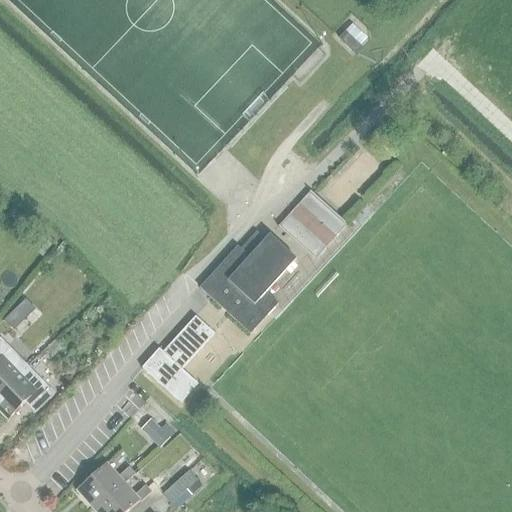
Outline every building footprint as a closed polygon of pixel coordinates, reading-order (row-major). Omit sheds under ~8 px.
[(340,37),(357,52),(370,37),(353,22),(340,37)] [(311,260),(343,224),(309,193),(277,228),(311,260)] [(199,289),(249,336),(277,305),(265,294),(296,261),(269,236),(265,241),(256,233),(239,250),(236,248),(199,289)] [(39,237),(33,245),(45,254),(51,245),(39,237)] [(25,301),(17,309),(26,318),(34,310),(25,301)] [(141,369),(146,373),(180,405),(197,386),(181,371),(213,336),(195,319),(162,354),(158,351),(141,369)] [(0,393),(26,368),(0,341),(0,393)] [(0,413),(7,421),(24,404),(34,414),(53,396),(26,368),(0,393),(0,413)] [(152,421),(141,432),(159,451),(176,434),(166,424),(160,430),(152,421)] [(74,494),(90,511),(93,511),(122,486),(122,487),(133,477),(128,471),(117,481),(104,467),(74,494)] [(189,475),(162,499),(170,507),(187,491),(191,497),(201,488),(196,483),(189,475)] [(122,486),(93,511),(129,511),(138,504),(139,505),(150,495),(144,489),(133,499),(122,487),(122,486)]
